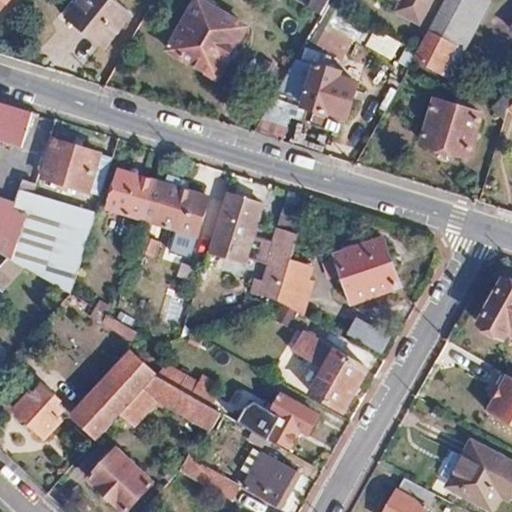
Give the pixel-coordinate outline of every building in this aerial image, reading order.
[(133,14),(114,0),(81,0),(65,20),(103,51),(133,14)] [(248,28),(199,0),(197,0),(167,50),(218,79),(248,28)] [(321,15),(330,0),(313,0),(309,8),(321,15)] [(403,0),(398,10),(418,21),(429,0),(403,0)] [(444,0),(428,31),(458,47),(484,0),(444,0)] [(330,27),(364,41),(370,25),(336,11),(330,27)] [(367,47),(397,63),(406,47),(376,31),(367,47)] [(417,52),(413,60),(443,75),(458,47),(428,31),(417,52)] [(279,69),(264,61),(253,79),(267,88),(279,69)] [(296,61),(277,95),(302,103),(301,107),(328,115),(329,113),(349,119),(360,84),(340,78),(342,72),(315,64),(314,66),(296,61)] [(508,109),(511,104),(511,87),(492,110),(504,121),(508,109)] [(483,115),(435,100),(422,143),(469,157),(483,115)] [(0,101),(0,140),(22,147),(33,112),(0,101)] [(90,191),(102,195),(113,158),(56,140),(43,179),(89,194),(90,191)] [(151,200),(156,180),(121,169),(109,209),(145,220),(151,200)] [(24,179),(17,203),(15,209),(27,213),(34,193),(37,183),(24,179)] [(171,207),(166,226),(199,236),(211,197),(156,180),(151,200),(171,207)] [(94,212),(34,193),(27,213),(13,259),(26,266),(70,293),(94,212)] [(246,262),(265,203),(230,193),(211,251),(246,262)] [(0,251),(9,257),(11,258),(13,259),(27,213),(15,209),(17,203),(0,197),(0,251)] [(158,224),(166,226),(171,207),(151,200),(145,220),(158,224)] [(286,272),(299,232),(278,225),(272,244),(275,245),(266,271),(259,268),(252,290),(278,299),(286,272)] [(353,304),(402,287),(385,237),(336,253),(353,304)] [(147,253),(152,240),(144,238),(140,251),(147,253)] [(152,240),(147,253),(156,256),(160,242),(152,240)] [(0,288),(4,291),(26,266),(13,259),(11,258),(9,257),(0,266),(0,288)] [(286,272),(278,299),(297,310),(307,279),(286,272)] [(511,333),(511,281),(505,277),(479,325),(506,339),(509,332),(511,333)] [(321,294),(316,306),(345,320),(350,307),(321,294)] [(112,317),(114,309),(100,301),(96,308),(108,314),(112,317)] [(112,317),(125,324),(127,316),(114,309),(112,317)] [(127,316),(125,324),(137,331),(145,317),(132,309),(127,316)] [(112,317),(108,314),(104,322),(133,340),(137,331),(125,324),(112,317)] [(386,351),(395,332),(358,315),(349,335),(386,351)] [(345,412),(370,368),(305,333),(295,350),(320,364),(315,373),(322,377),(312,393),(345,412)] [(122,413),(156,376),(157,375),(132,352),(73,416),(98,439),(122,413)] [(156,376),(174,386),(182,391),(190,376),(164,362),(164,367),(157,375),(156,376)] [(494,401),(488,412),(511,425),(511,376),(506,373),(498,389),(500,390),(494,401)] [(192,396),(203,402),(215,382),(203,375),(192,396)] [(136,426),(160,400),(174,386),(156,376),(122,413),(136,426)] [(15,409),(47,440),(64,421),(59,417),(66,410),(59,404),(62,400),(44,383),(35,394),(32,391),(15,409)] [(174,386),(160,400),(212,429),(221,413),(203,402),(192,396),(182,391),(174,386)] [(492,399),(494,401),(500,390),(498,389),(492,399)] [(266,438),(268,439),(270,436),(291,448),(301,431),(308,434),(319,415),(282,394),(272,412),(252,401),(239,423),(254,431),(266,438)] [(262,443),(266,438),(254,431),(251,436),(262,443)] [(510,500),(511,495),(511,462),(472,441),(465,455),(469,457),(456,481),(452,489),(494,511),(503,496),(510,500)] [(118,447),(112,454),(99,467),(89,478),(125,511),(128,511),(156,482),(118,447)] [(456,481),(469,457),(465,455),(452,448),(439,471),(456,481)] [(94,462),(99,467),(112,454),(107,449),(94,462)] [(193,449),(181,471),(192,477),(232,500),(241,486),(199,463),(204,454),(193,449)] [(277,507),(298,472),(266,453),(245,487),(277,507)] [(427,511),(437,494),(406,478),(387,511),(427,511)]
